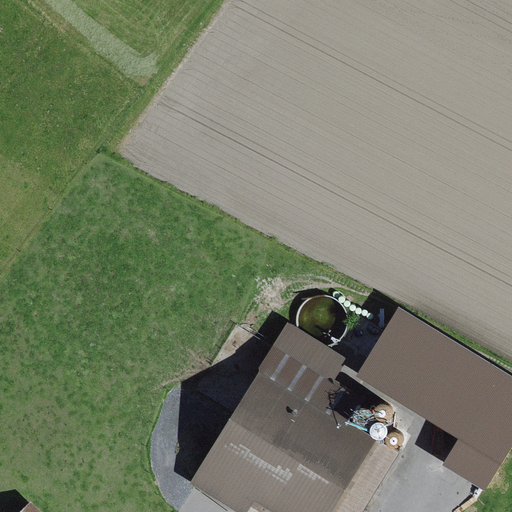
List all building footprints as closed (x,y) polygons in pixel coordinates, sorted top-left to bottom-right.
[(511,450),(511,370),(403,305),(364,369),(466,431),(449,458),(492,484),(511,450)] [(291,321),(275,347),(340,387),(357,361),(291,321)] [(340,387),(275,347),(192,482),(241,511),(253,511),(260,502),(276,511),(359,511),(397,452),(343,419),(356,397),(340,387)] [(391,412),(393,411),(395,410),(396,408),(397,406),(396,403),(396,401),(394,399),(392,398),(389,398),(387,398),(385,399),(383,401),(383,404),(382,406),(383,408),(384,410),(386,411),(388,412),(391,412)] [(367,421),(371,421),(375,420),(378,418),(380,415),(380,411),(380,408),(379,405),(377,402),(374,400),(370,400),(367,400),(364,401),(361,403),(360,406),(359,410),(360,414),(361,417),(364,419),(367,421)] [(387,429),(390,428),(391,427),(393,425),(393,423),(393,420),(392,418),(391,416),(389,415),(386,415),(384,415),(382,416),(380,418),(379,420),(379,423),(380,425),(381,427),(383,428),(385,429),(387,429)] [(402,437),(404,436),(405,435),(407,433),(407,431),(407,429),(406,426),(405,425),(402,423),(400,423),(398,424),(396,425),(394,427),(393,429),(393,431),(394,433),(395,435),(397,437),(399,437),(402,437)] [(45,511),(34,499),(19,511),(45,511)]
